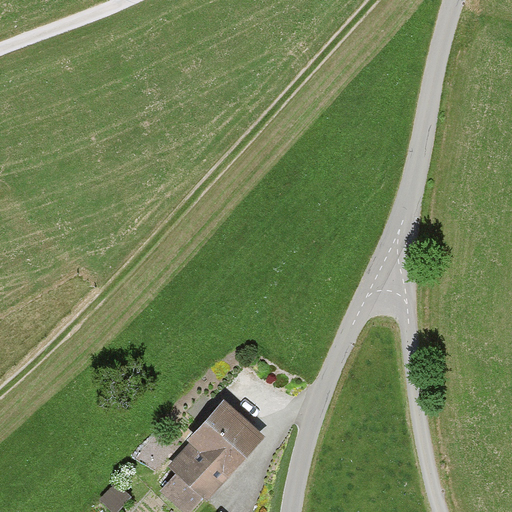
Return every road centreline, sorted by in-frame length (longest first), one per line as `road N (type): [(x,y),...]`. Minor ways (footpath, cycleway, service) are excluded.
road 1 (track): [(373,0),(83,315),(0,393)]
road 2 (unclassified): [(291,511),(305,443),(337,356),(394,258)]
road 3 (unclassified): [(394,258),(451,0)]
road 4 (residential): [(394,258),(440,511)]
road 5 (unclassified): [(0,49),(127,0)]
